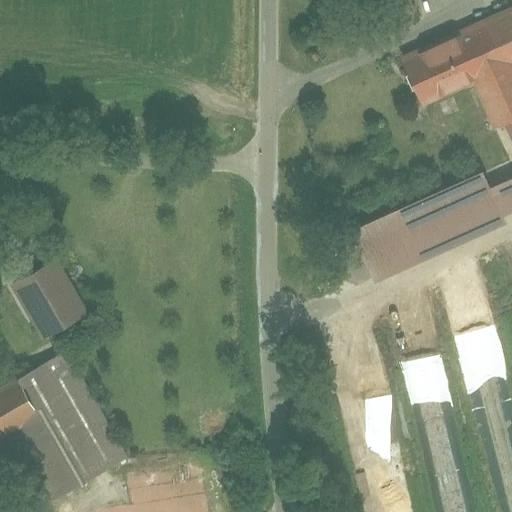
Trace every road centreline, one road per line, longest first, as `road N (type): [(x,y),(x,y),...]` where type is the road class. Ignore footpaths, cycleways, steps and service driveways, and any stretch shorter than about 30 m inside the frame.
road 1 (unclassified): [(287,511),(271,336),(269,163)]
road 2 (unclassified): [(0,161),(269,163)]
road 3 (unclassified): [(269,163),(271,0)]
